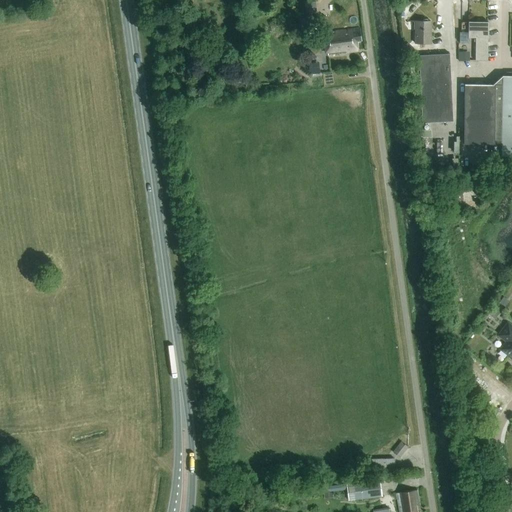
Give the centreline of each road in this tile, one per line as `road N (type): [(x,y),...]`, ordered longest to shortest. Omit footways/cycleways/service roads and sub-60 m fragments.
road 1 (unclassified): [(432,511),(361,0)]
road 2 (primary): [(177,371),(126,0)]
road 3 (primary): [(189,511),(191,442),(177,371)]
road 4 (primary): [(177,371),(170,511)]
